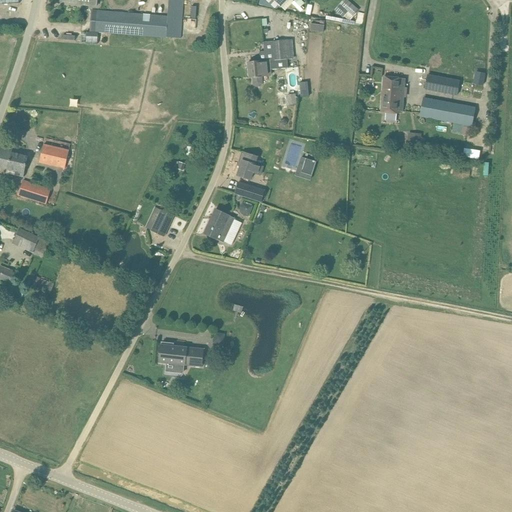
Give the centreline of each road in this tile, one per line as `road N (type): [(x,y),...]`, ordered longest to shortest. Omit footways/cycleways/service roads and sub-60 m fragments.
road 1 (unclassified): [(61,478),(217,172),(228,135),(221,0)]
road 2 (track): [(511,315),(178,248)]
road 3 (unclassified): [(0,122),(36,0)]
